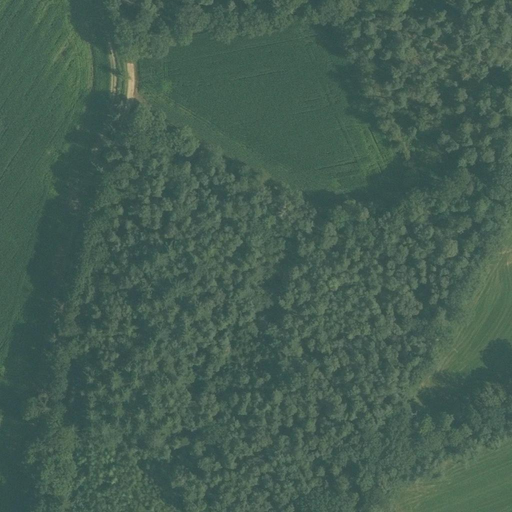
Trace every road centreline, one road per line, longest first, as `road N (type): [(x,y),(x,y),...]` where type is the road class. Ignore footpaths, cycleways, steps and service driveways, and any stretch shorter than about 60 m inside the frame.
road 1 (track): [(511,153),(329,207),(307,201),(125,104),(126,58),(106,0)]
road 2 (track): [(33,511),(66,297),(125,104)]
